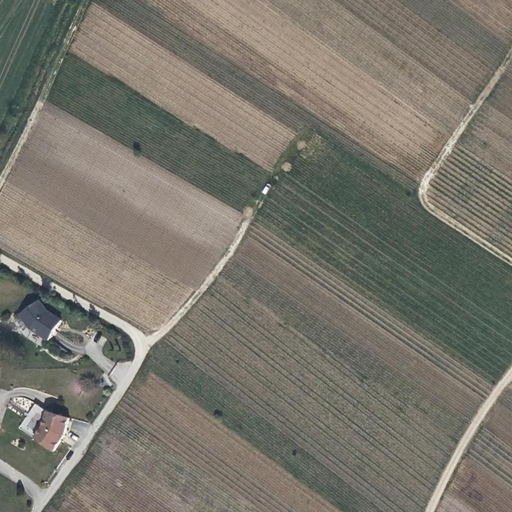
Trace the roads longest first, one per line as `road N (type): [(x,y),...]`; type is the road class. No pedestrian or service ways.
road 1 (track): [(0,259),(128,323),(143,339),(174,321),(211,277),(301,133)]
road 2 (track): [(511,56),(419,197),(511,262)]
road 3 (unclassified): [(143,339),(137,370),(35,511)]
road 4 (track): [(0,181),(90,0)]
road 5 (track): [(511,372),(429,511)]
